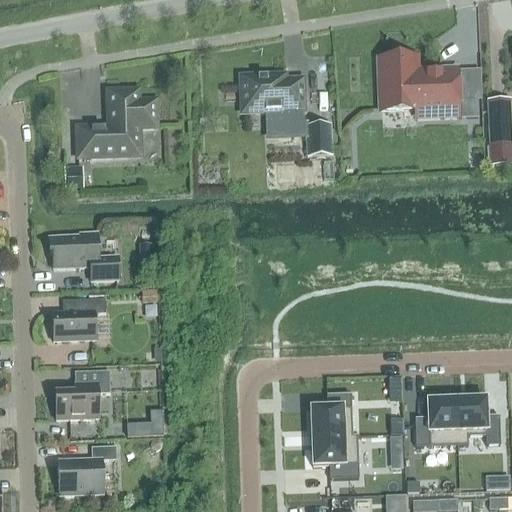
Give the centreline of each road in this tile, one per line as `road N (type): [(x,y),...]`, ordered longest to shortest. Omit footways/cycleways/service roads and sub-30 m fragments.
road 1 (residential): [(28,511),(13,114)]
road 2 (residential): [(250,511),(246,393),(258,371),(511,357)]
road 3 (unclassified): [(0,38),(208,0)]
